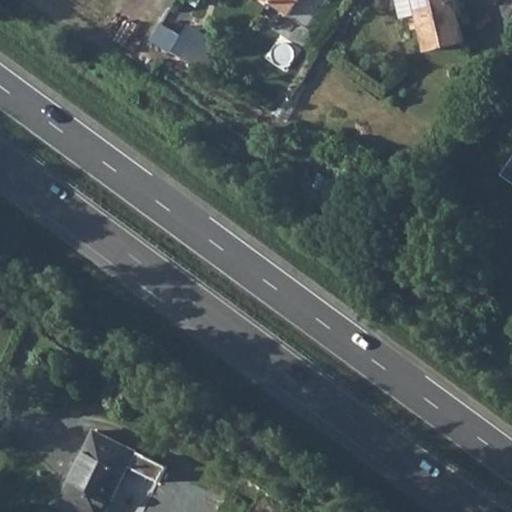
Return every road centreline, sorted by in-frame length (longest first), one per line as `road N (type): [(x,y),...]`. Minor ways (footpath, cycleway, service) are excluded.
road 1 (trunk): [(511,462),(0,86)]
road 2 (trunk): [(0,159),(478,511)]
